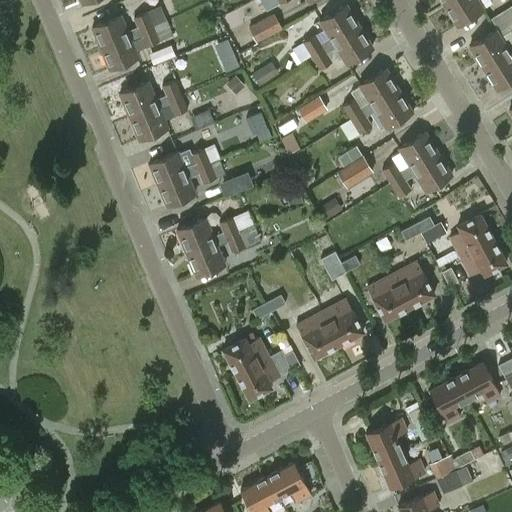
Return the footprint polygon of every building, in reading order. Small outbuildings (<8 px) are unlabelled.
[(450,0),(444,4),(457,26),(484,9),(477,0),(450,0)] [(295,66),(311,56),(359,26),(345,5),(320,21),(330,38),(320,44),(315,35),(291,49),(295,55),(290,58),(295,66)] [(511,5),(495,14),(501,25),(511,19),(511,5)] [(92,27),(101,49),(129,37),(168,22),(161,7),(134,18),(138,28),(127,32),(120,16),(92,27)] [(274,12),(248,26),(256,40),(282,27),(274,12)] [(173,36),(168,22),(129,37),(101,49),(110,70),(138,58),(131,43),(143,38),(146,47),(173,36)] [(372,48),(359,26),(311,56),(320,70),(332,62),(326,53),(336,47),(347,64),(372,48)] [(470,46),(483,68),(511,49),(511,30),(511,31),(510,29),(500,35),(496,30),(470,46)] [(511,49),(483,68),(497,89),(511,79),(511,49)] [(233,52),(220,57),(226,70),(238,64),(233,52)] [(268,62),(251,73),(259,85),(276,75),(268,62)] [(373,106),(399,91),(385,69),(360,85),(370,102),(360,108),(354,98),(342,106),(351,119),(373,106)] [(235,74),(225,83),(235,94),(245,84),(235,74)] [(120,93),(130,117),(181,96),(194,90),(188,75),(162,86),(167,96),(155,101),(147,82),(120,93)] [(412,112),(399,91),(373,106),(351,119),(359,133),(371,126),(366,117),(376,111),(386,128),(412,112)] [(327,108),(319,95),(298,107),(305,120),(327,108)] [(187,111),(181,96),(130,117),(139,140),(167,129),(159,111),(171,106),(175,116),(187,111)] [(251,115),(259,139),(271,135),(263,112),(251,115)] [(412,170),(438,154),(425,133),(399,148),(410,165),(400,171),(394,162),(382,169),(390,183),(412,170)] [(338,157),(345,167),(364,155),(357,145),(338,157)] [(210,164),(204,149),(191,154),(195,164),(184,169),(177,153),(150,164),(158,185),(210,164)] [(451,176),(438,154),(412,170),(390,183),(399,197),(411,190),(406,181),(416,175),(426,192),(451,176)] [(364,155),(345,167),(338,171),(347,187),(374,171),(364,155)] [(219,160),(211,164),(210,164),(158,185),(167,206),(195,195),(188,179),(199,174),(203,184),(226,175),(219,160)] [(226,190),(255,185),(253,174),(242,176),(242,175),(224,178),(226,190)] [(300,190),(286,193),(288,205),(303,202),(300,190)] [(332,198),(319,207),(326,219),(339,210),(332,198)] [(416,221),(416,222),(429,215),(425,208),(412,215),(412,216),(416,221)] [(461,255),(494,238),(480,214),(458,226),(461,231),(450,236),(461,255)] [(434,224),(429,215),(416,222),(421,231),(434,224)] [(405,239),(420,231),(416,221),(412,216),(397,223),(405,239)] [(177,231),(187,254),(238,233),(232,218),(220,223),(223,233),(212,237),(205,219),(177,231)] [(310,222),(315,232),(324,228),(319,218),(310,222)] [(440,221),(434,224),(421,231),(427,242),(446,232),(440,221)] [(255,226),(238,233),(187,254),(196,277),(225,266),(217,247),(228,243),(232,253),(245,248),(261,242),(255,226)] [(507,263),(494,238),(461,255),(471,275),(481,269),(484,275),(507,263)] [(332,279),(346,271),(341,262),(340,259),(339,260),(334,250),(321,257),(332,279)] [(355,254),(341,262),(346,271),(360,263),(355,254)] [(393,274),(410,307),(435,295),(417,261),(393,274)] [(459,281),(451,266),(442,271),(450,286),(459,281)] [(385,320),(410,307),(393,274),(368,287),(385,320)] [(281,294),(267,301),(271,310),(285,303),(281,294)] [(321,312),(339,345),(363,332),(346,299),(321,312)] [(257,318),(271,310),(267,301),(252,309),(257,318)] [(314,358),(339,345),(321,312),(297,325),(314,358)] [(284,335),(275,339),(281,350),(282,349),(289,345),(284,335)] [(236,375),(269,357),(259,338),(248,343),(245,338),(223,350),(236,375)] [(282,350),(269,357),(236,375),(249,399),(271,387),(269,382),(279,377),(279,376),(280,376),(280,375),(300,364),(292,350),(284,354),(282,350)] [(511,368),(511,357),(498,365),(503,374),(511,368)] [(456,375),(469,398),(481,392),(487,402),(501,395),(502,398),(511,393),(501,372),(491,377),(484,361),(456,375)] [(455,405),(469,398),(456,375),(429,389),(447,423),(461,416),(455,405)] [(408,412),(413,421),(427,414),(422,405),(408,412)] [(378,460),(402,449),(396,435),(407,430),(400,416),(366,432),(378,460)] [(460,466),(474,458),(468,447),(454,455),(460,466)] [(408,462),(402,449),(378,460),(390,488),(425,472),(418,458),(408,462)] [(429,462),(436,478),(456,470),(449,455),(448,453),(429,462)] [(267,475),(279,496),(291,490),(296,500),(311,492),(294,460),(267,475)] [(467,465),(456,470),(436,478),(443,493),(473,479),(467,465)] [(270,511),(266,503),(279,496),(267,475),(240,489),(252,511),(270,511)] [(401,511),(429,511),(429,509),(439,504),(433,490),(398,505),(401,511)] [(196,511),(225,511),(219,500),(196,511)]
